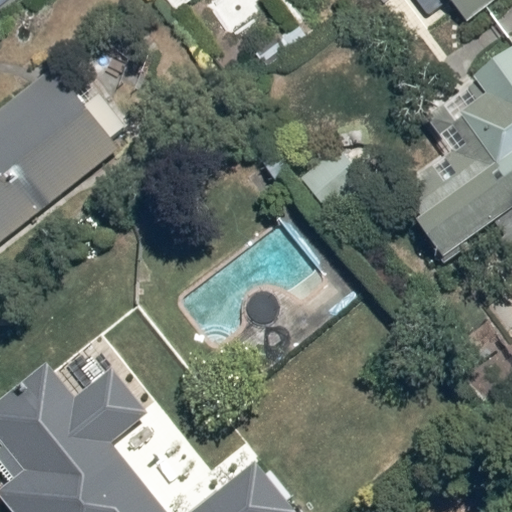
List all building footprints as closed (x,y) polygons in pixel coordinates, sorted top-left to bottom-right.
[(0,0),(0,14),(18,0),(0,0)] [(205,0),(178,20),(214,68),(287,14),(276,0),(205,0)] [(450,0),(469,25),(503,0),(450,0)] [(455,256),(498,225),(511,243),(511,56),(482,78),(492,91),(483,98),(476,89),(433,120),(455,148),(403,185),(455,256)] [(0,248),(69,196),(77,207),(107,184),(98,173),(125,153),(62,69),(0,116),(0,248)] [(318,197),(355,169),(355,168),(340,148),(302,175),(318,197)] [(0,406),(0,433),(4,438),(0,441),(0,466),(16,485),(2,497),(15,511),(165,511),(111,449),(147,417),(112,378),(86,401),(52,362),(0,406)] [(333,418),(256,479),(278,511),(365,511),(387,497),(333,418)]
